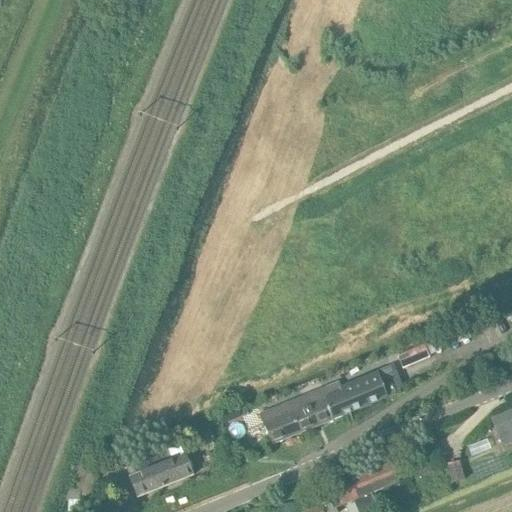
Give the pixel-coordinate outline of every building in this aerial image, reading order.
[(424,346),(397,357),(402,369),(429,358),(424,346)] [(271,445),(350,412),(388,397),(404,389),(394,366),(391,367),(376,373),(341,388),(339,383),(260,415),(264,424),(263,424),(271,445)] [(511,410),(504,414),(490,420),(501,447),(511,442),(511,410)] [(91,465),(96,447),(87,444),(70,490),(65,489),(64,501),(80,501),(81,494),(83,494),(84,485),(94,487),(101,468),(91,465)] [(138,497),(164,487),(192,476),(184,456),(173,460),(168,447),(130,462),(136,476),(130,477),(138,497)] [(463,477),(459,462),(447,465),(451,482),(451,484),(464,481),(463,477)] [(436,463),(416,472),(420,482),(441,474),(438,468),(436,463)] [(390,464),(363,474),(371,493),(396,483),(398,488),(407,484),(402,473),(395,476),(390,464)] [(371,493),(363,474),(325,490),(327,496),(328,498),(319,501),(310,505),(310,506),(296,511),(337,511),(336,508),(353,501),(357,511),(376,511),(378,511),(371,493)]
